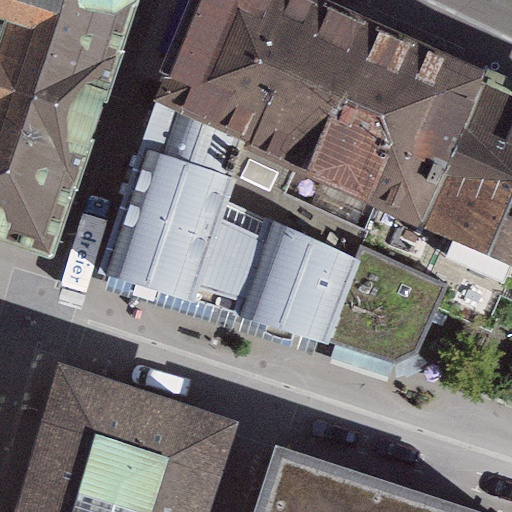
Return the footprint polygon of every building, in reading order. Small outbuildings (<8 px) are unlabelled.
[(0,0),(0,66),(108,95),(136,0),(0,0)] [(383,205),(421,224),(484,81),(302,0),(219,0),(166,103),(306,171),(383,205)] [(108,95),(0,66),(0,240),(52,258),(108,95)] [(511,265),(511,93),(484,81),(421,224),(511,265)] [(284,236),(306,171),(166,103),(138,175),(284,236)] [(324,342),(383,205),(306,171),(284,236),(138,175),(102,273),(324,342)] [(511,325),(511,265),(421,224),(383,205),(324,342),(398,365),(417,354),(438,308),(490,331),(498,319),(511,325)] [(196,511),(222,432),(69,381),(29,511),(196,511)] [(260,511),(473,511),(280,450),(260,511)]
